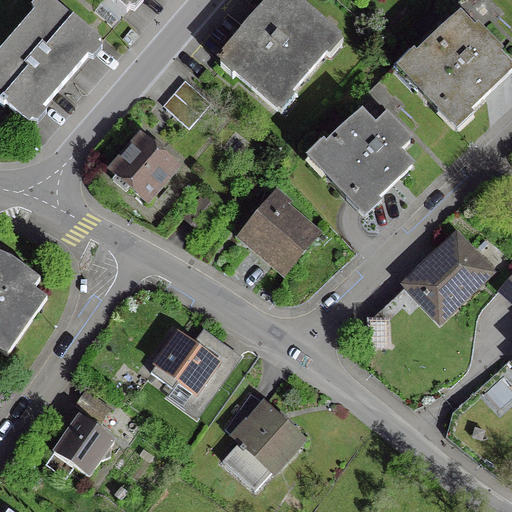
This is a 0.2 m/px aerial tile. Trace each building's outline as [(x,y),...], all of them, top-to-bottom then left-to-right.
[(108,0),(124,13),(135,0),(108,0)] [(336,41),(289,0),(272,0),(218,63),(274,112),(336,41)] [(0,53),(0,102),(27,126),(97,44),(71,22),(71,23),(45,1),(0,53)] [(441,108),(456,124),(510,73),(494,57),(497,53),(476,31),(473,34),(458,19),(405,71),(420,87),(415,91),(436,113),(441,108)] [(324,135),(306,153),(364,214),(417,164),(403,147),(413,137),(387,108),(376,120),(363,105),(326,137),(324,135)] [(174,171),(139,140),(109,174),(114,178),(110,182),(123,193),(126,189),(145,205),(174,171)] [(216,207),(203,195),(182,220),(195,232),(216,207)] [(285,207),(273,198),(242,235),(286,272),(314,239),(282,211),(285,207)] [(469,255),(454,239),(404,287),(409,293),(372,328),(373,351),(394,373),(442,328),(437,322),(464,296),(461,292),(466,286),(468,288),(487,270),(470,253),(469,255)] [(18,268),(15,273),(0,263),(0,353),(5,357),(44,300),(31,291),(37,281),(18,268)] [(511,277),(498,293),(511,305),(511,277)] [(213,365),(176,338),(149,375),(170,389),(175,383),(193,396),(205,379),(216,388),(237,360),(224,350),(213,365)] [(98,426),(108,411),(83,394),(73,408),(98,426)] [(269,474),(270,475),(301,441),(264,408),(248,396),(223,432),(237,445),(220,464),(253,493),(269,474)] [(111,443),(77,420),(48,461),(67,474),(72,468),(86,478),(98,461),(100,462),(107,459),(107,450),(106,450),(111,443)]
